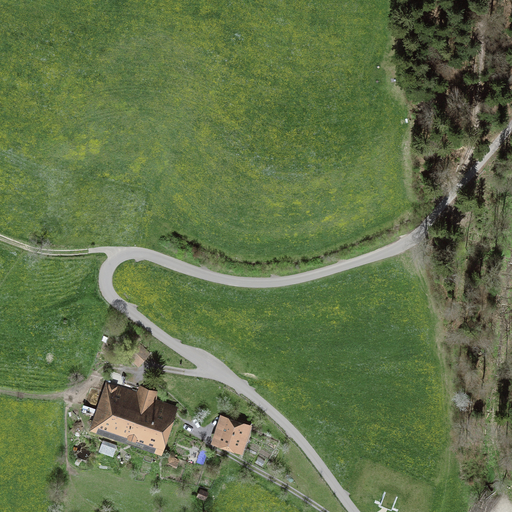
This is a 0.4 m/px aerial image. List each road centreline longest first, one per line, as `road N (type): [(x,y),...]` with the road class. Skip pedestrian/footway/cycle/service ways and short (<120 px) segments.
road 1 (track): [(113,259),(105,279),(115,302),(281,420),(355,511)]
road 2 (track): [(124,253),(56,251),(0,236)]
